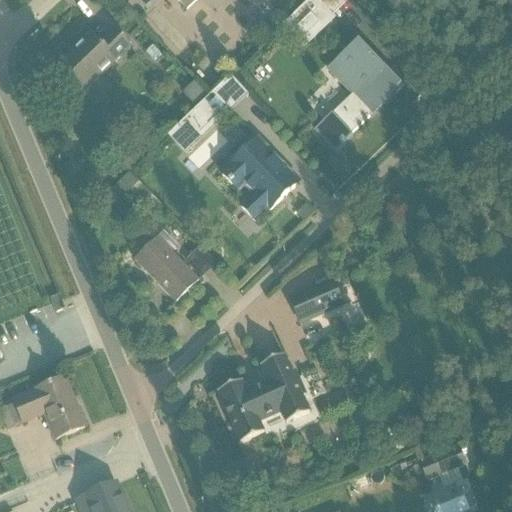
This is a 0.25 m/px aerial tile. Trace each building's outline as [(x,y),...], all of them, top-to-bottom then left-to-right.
[(173,0),(187,14),(201,0),(173,0)] [(345,0),(313,0),(309,5),(313,10),(305,18),(318,32),(349,3),(345,0)] [(91,38),(58,69),(82,96),(130,50),(113,33),(99,46),(91,38)] [(358,45),(328,74),(351,98),(316,132),(336,153),(347,142),(346,141),(393,97),(378,82),(386,75),(358,45)] [(185,157),(220,124),(218,121),(229,111),(213,95),(167,138),(185,157)] [(253,136),(269,118),(246,97),(229,116),(253,136)] [(256,142),(219,177),(238,197),(244,191),(250,198),(239,208),(254,224),(267,212),(269,214),(294,190),(290,185),(290,177),(256,142)] [(120,164),(129,173),(143,160),(134,151),(120,164)] [(152,216),(161,207),(128,175),(112,191),(119,198),(126,190),(152,216)] [(176,305),(199,284),(172,253),(177,249),(163,235),(134,263),(176,305)] [(331,285),(291,303),(300,328),(343,310),(331,285)] [(285,427),(310,416),(303,399),(306,398),(298,379),(293,381),(284,359),(261,369),(268,387),(246,396),(241,385),(218,395),(240,447),(264,436),(260,426),(280,417),(285,427)] [(87,430),(66,381),(11,401),(14,405),(0,412),(0,418),(7,433),(20,426),(24,429),(42,419),(55,445),(87,430)] [(458,447),(418,464),(426,485),(439,480),(443,490),(462,482),(458,471),(466,468),(458,447)] [(127,511),(126,510),(122,511),(120,503),(123,502),(117,487),(74,504),(77,511),(127,511)]
